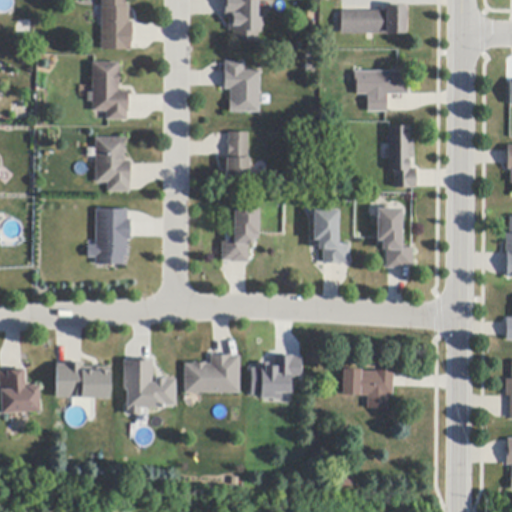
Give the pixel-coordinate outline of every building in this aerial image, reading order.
[(132,25),(132,42),(131,42),(131,49),(131,51),(126,51),(101,51),(101,26),(101,6),(101,0),(126,0),(126,8),(129,8),(129,23),(132,23),(132,25)] [(260,18),(262,18),(262,24),(262,32),(258,32),(258,41),(234,41),(234,32),(229,32),(229,18),(224,18),(224,16),(224,15),(225,15),(225,3),(224,3),(224,0),(258,0),(258,18),(260,18)] [(341,35),(341,12),(342,12),(383,11),(385,11),(385,7),(405,7),(405,34),(385,34),(385,35),(341,35)] [(128,96),(128,113),(127,113),(127,119),(127,121),(106,121),(106,112),(92,112),(92,63),(119,63),(119,73),(120,73),(120,85),(118,85),(118,92),(128,92),(128,96)] [(260,71),(260,95),(260,105),(260,113),(229,113),(229,89),(224,89),(224,87),(224,71),(225,71),(225,64),(225,63),(244,63),(244,71),(260,71)] [(406,95),(406,96),(387,96),(387,112),(387,113),(367,113),(367,96),(356,96),(356,85),(354,85),(353,72),(406,72),(406,95)] [(415,171),(415,187),(415,190),(394,190),(394,172),(388,172),(388,159),(388,146),(388,128),(408,128),(408,140),(413,140),(413,159),(409,159),(409,169),(415,169),(415,171)] [(249,184),(225,185),(225,174),(223,174),(222,159),(227,159),(227,156),(227,155),(228,155),(228,145),(227,145),(227,142),(228,142),(228,135),(228,134),(248,133),(249,184)] [(130,165),(130,184),(129,184),(129,191),(129,193),(107,193),(107,183),(96,184),(95,139),(125,138),(125,162),(130,162),(130,165)] [(247,263),(231,263),(231,261),(224,261),(222,261),(222,242),(233,242),(233,204),(259,204),(259,241),(253,241),(253,245),(247,245),(247,263)] [(401,217),(401,249),(413,249),(413,269),(410,269),(404,269),(404,270),(388,270),(386,269),(386,251),(381,252),(381,246),(376,246),(376,219),(376,210),(401,209),(401,217)] [(131,238),(131,241),(127,241),(127,258),(124,258),(124,265),(95,265),(95,259),(88,259),(88,247),(95,247),(95,210),(128,210),(128,213),(128,220),(131,220),(131,238)] [(347,265),(340,265),(340,266),(337,266),(337,265),(326,265),(326,266),(324,266),(322,266),(322,251),(317,251),(317,246),(312,246),(312,211),(338,211),(337,245),(349,245),(349,265),(347,265)] [(214,356),(227,356),(227,355),(231,355),(231,357),(237,356),(239,356),(239,394),(184,394),(184,365),(193,365),(193,363),(206,363),(206,365),(210,365),(210,355),(214,355),(214,356)] [(125,357),(150,357),(150,377),(173,378),(173,409),(141,409),(142,417),(125,418),(125,409),(125,357)] [(301,358),(301,378),(291,378),(291,395),(283,395),(282,395),(282,400),(262,399),(262,394),(252,394),(252,370),(260,370),(260,364),(269,364),(269,367),(274,367),(274,358),(301,358)] [(503,377),(504,395),(507,395),(507,418),(511,418),(511,360),(509,360),(509,377),(503,377)] [(82,363),(83,363),(83,367),(93,367),(93,368),(97,368),(97,367),(110,367),(110,399),(56,398),(56,365),(57,365),(65,365),(65,363),(82,363)] [(40,412),(1,415),(0,400),(0,372),(1,372),(8,371),(8,370),(22,369),(23,369),(24,371),(25,371),(25,385),(30,385),(30,386),(34,386),(34,387),(39,387),(40,412)] [(393,375),(392,387),(392,398),(387,398),(387,409),(367,409),(367,397),(358,396),(342,396),(342,370),(361,370),(361,372),(374,372),(374,371),(393,372),(393,375)] [(340,478),(353,477),(353,487),(340,487),(340,478)]
